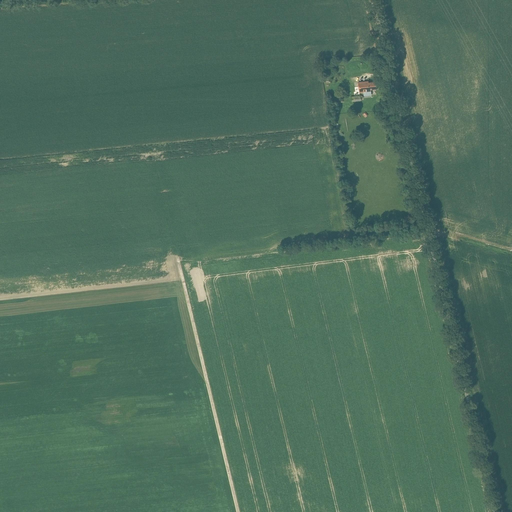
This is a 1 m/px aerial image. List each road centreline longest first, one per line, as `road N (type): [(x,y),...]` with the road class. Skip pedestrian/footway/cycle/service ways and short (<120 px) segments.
road 1 (track): [(496,511),(375,0)]
road 2 (track): [(180,264),(238,511)]
